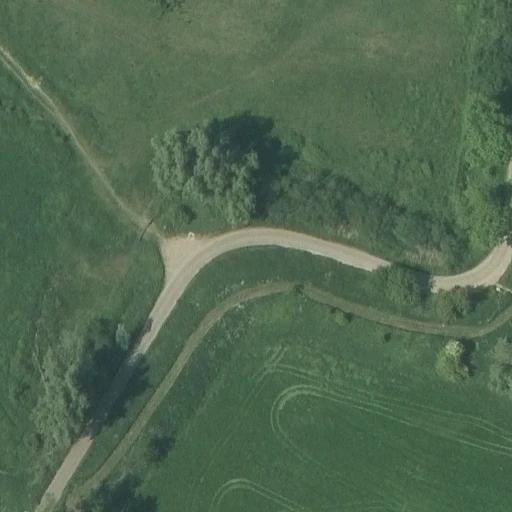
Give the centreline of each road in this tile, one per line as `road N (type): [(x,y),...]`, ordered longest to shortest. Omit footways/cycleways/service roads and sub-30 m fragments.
road 1 (unclassified): [(42,511),(162,308),(217,246),(255,239),(302,245),(442,286),(464,284),(498,262),(511,219)]
road 2 (track): [(49,500),(89,492),(222,299),(274,284),(365,316),(440,328),(474,325),(511,298)]
